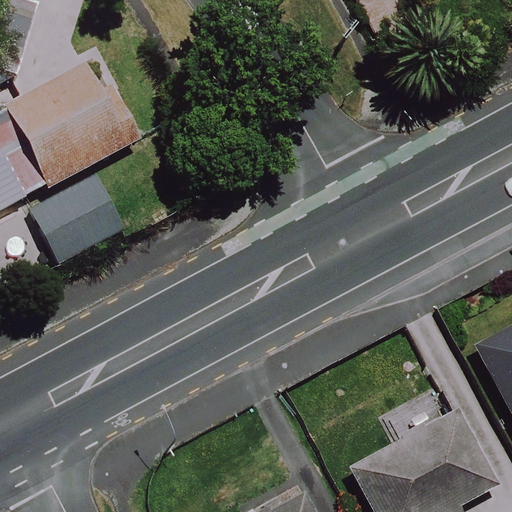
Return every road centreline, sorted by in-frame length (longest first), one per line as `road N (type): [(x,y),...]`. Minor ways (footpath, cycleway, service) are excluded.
road 1 (primary): [(363,230),(16,416)]
road 2 (residential): [(218,0),(363,230)]
road 3 (primary): [(511,152),(363,230)]
